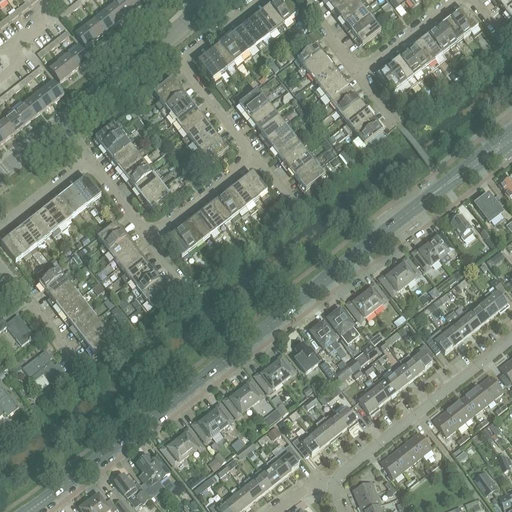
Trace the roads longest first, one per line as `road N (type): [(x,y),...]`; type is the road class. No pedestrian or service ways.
road 1 (secondary): [(28,511),(511,134)]
road 2 (residential): [(511,336),(333,481)]
road 3 (residential): [(252,155),(178,59),(253,0)]
road 4 (unclassified): [(59,124),(187,21),(197,0)]
road 5 (residential): [(145,236),(252,155)]
road 6 (residential): [(82,371),(0,265)]
